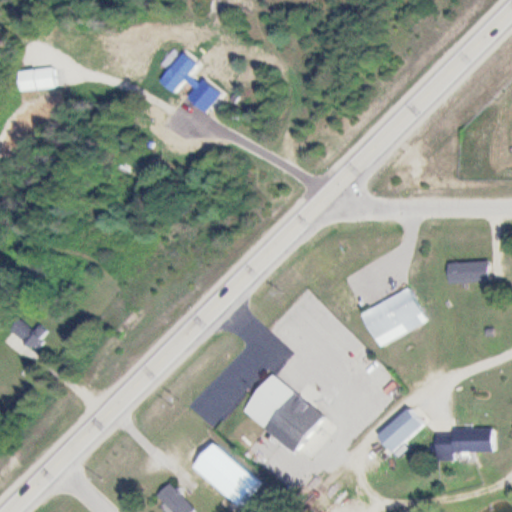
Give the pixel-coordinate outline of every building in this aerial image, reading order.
[(168,86),(177,91),(192,61),(183,56),(168,86)] [(62,90),(62,70),(29,71),(30,91),(62,90)] [(496,282),(496,263),(454,263),(454,282),(496,282)] [(435,322),(418,288),(369,313),(386,347),(435,322)] [(39,331),(27,320),(17,330),(39,350),(54,332),(45,324),(39,331)] [(305,454),(333,416),(277,375),(249,413),(305,454)] [(435,423),(418,407),(389,436),(406,452),(435,423)] [(444,430),(444,461),(462,461),(462,452),(502,452),(502,430),(444,430)] [(180,511),(199,511),(202,510),(176,483),(164,495),(180,511)]
